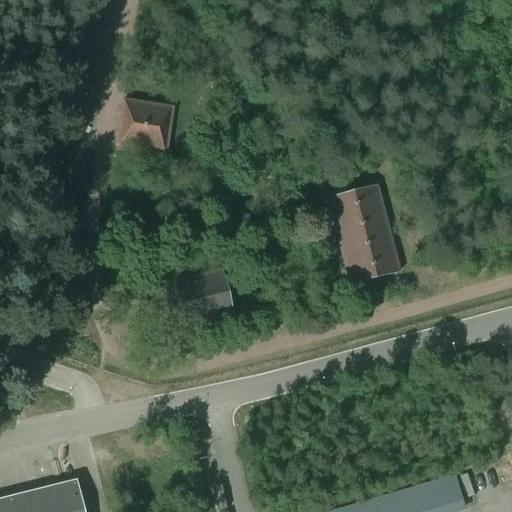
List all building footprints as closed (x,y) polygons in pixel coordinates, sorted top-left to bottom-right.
[(121,102),(120,115),(115,148),(164,156),(171,109),(121,102)] [(60,185),(59,184),(59,185),(42,183),(41,183),(40,183),(39,185),(40,185),(37,216),(36,216),(36,217),(37,217),(37,218),(38,218),(38,217),(55,219),(55,220),(57,220),(57,219),(58,218),(57,218),(60,187),(61,187),(61,185),(60,185)] [(347,287),(361,284),(397,274),(375,187),(324,200),(347,287)] [(172,285),(175,297),(183,330),(232,318),(220,272),(172,285)] [(0,500),(0,511),(82,511),(74,481),(0,500)]
